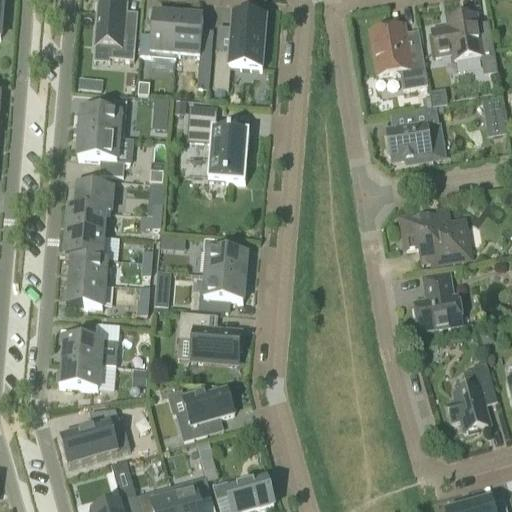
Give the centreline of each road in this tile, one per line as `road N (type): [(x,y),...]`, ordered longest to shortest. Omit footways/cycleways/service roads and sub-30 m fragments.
road 1 (residential): [(301,0),(273,393),(307,511)]
road 2 (residential): [(63,511),(35,419),(68,0)]
road 3 (residential): [(18,0),(0,310),(0,453),(15,511)]
road 4 (residential): [(511,455),(427,479),(390,353),(362,192)]
road 5 (residential): [(362,192),(331,13),(417,0)]
road 6 (residential): [(362,192),(511,167)]
